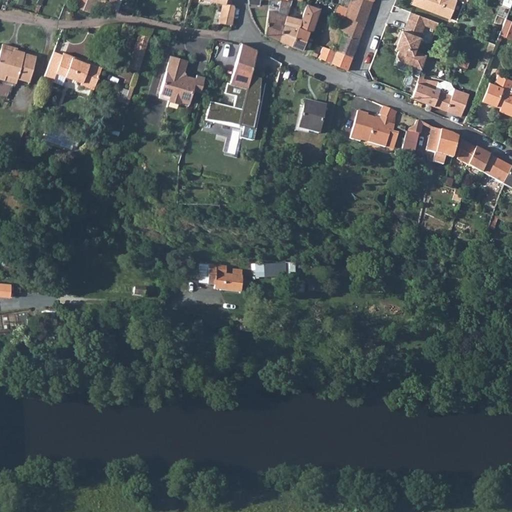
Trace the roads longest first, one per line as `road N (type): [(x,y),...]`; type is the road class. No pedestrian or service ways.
road 1 (residential): [(242,0),(247,37),(511,161)]
road 2 (track): [(247,37),(108,17),(45,24)]
